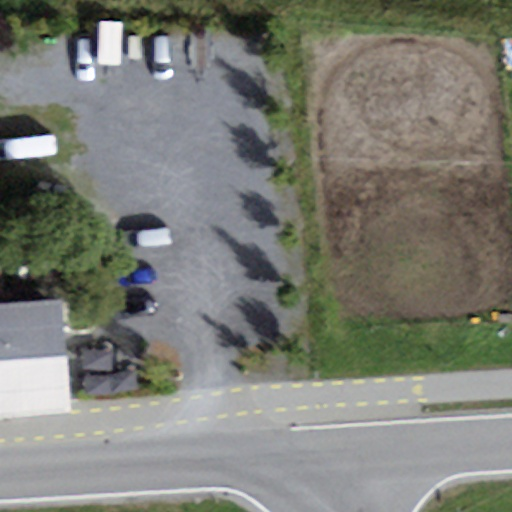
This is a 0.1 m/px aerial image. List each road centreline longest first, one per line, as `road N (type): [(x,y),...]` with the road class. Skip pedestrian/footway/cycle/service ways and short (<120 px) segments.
road 1 (tertiary): [(319,458),(0,477)]
road 2 (tertiary): [(511,446),(319,458)]
